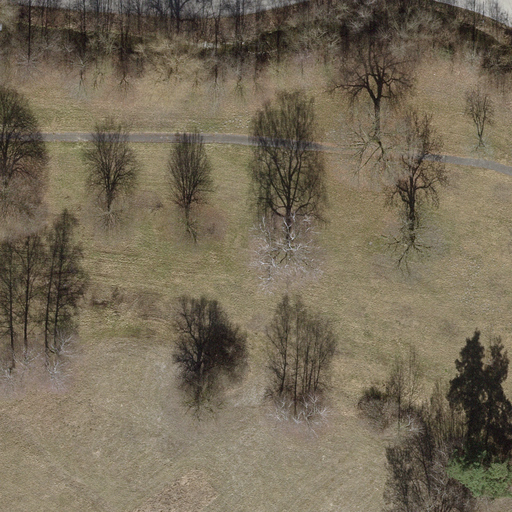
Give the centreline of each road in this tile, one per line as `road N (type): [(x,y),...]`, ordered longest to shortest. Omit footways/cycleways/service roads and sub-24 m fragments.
road 1 (track): [(0,138),(245,141),(511,172)]
road 2 (unclassified): [(279,0),(226,9),(73,0)]
